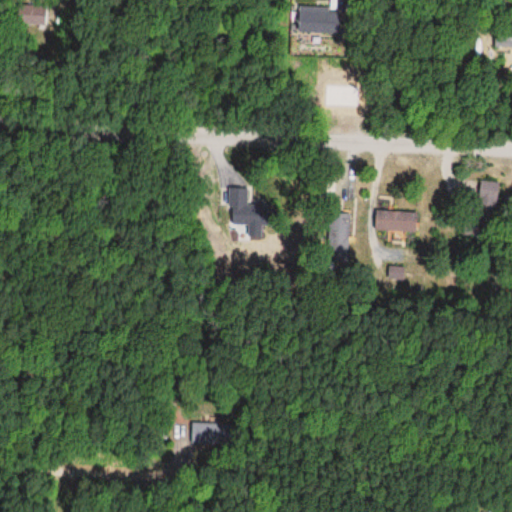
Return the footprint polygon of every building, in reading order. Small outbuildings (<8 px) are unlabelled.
[(339,8),(297,7),(296,32),(338,34),(339,8)] [(511,47),(511,32),(494,32),(494,48),(511,47)] [(499,217),(499,181),(479,181),(479,217),(499,217)] [(415,230),(415,211),(373,211),(373,230),(415,230)] [(349,213),(330,213),(328,248),(348,248),(349,213)]
